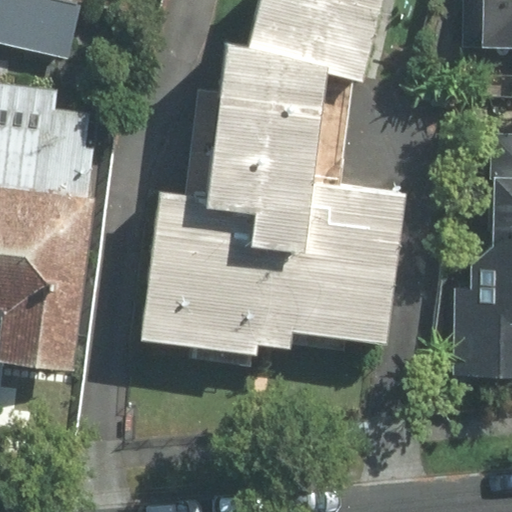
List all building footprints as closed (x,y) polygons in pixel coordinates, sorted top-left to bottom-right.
[(0,0),(0,49),(64,66),(80,8),(50,0),(0,0)] [(248,0),(238,44),(208,48),(187,193),(148,194),(131,343),(242,358),(245,345),(281,350),(285,334),(383,341),(397,191),(308,182),(310,73),(352,84),(372,0),(248,0)] [(511,0),(465,0),(465,45),(511,46),(511,0)] [(446,359),(445,375),(511,378),(511,96),(488,95),(478,255),(458,254),(456,300),(429,298),(425,358),(446,359)] [(58,269),(85,272),(94,203),(0,191),(0,367),(71,377),(80,311),(53,308),(58,269)]
